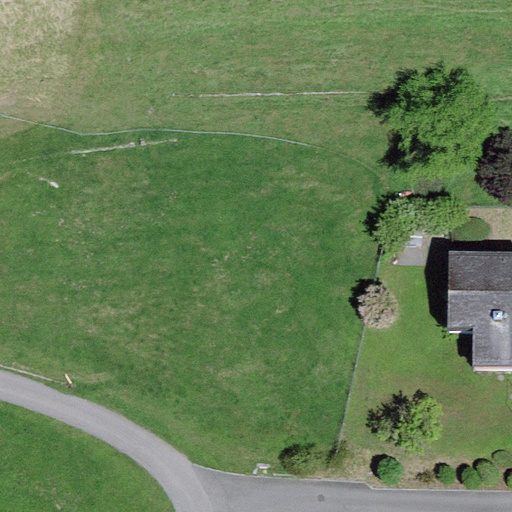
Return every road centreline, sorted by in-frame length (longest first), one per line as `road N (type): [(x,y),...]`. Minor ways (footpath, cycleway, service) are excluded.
road 1 (residential): [(201,505),(511,509)]
road 2 (unclassified): [(201,505),(146,449),(0,385)]
